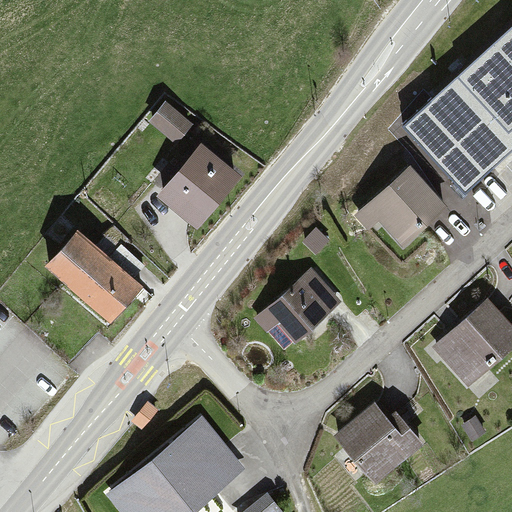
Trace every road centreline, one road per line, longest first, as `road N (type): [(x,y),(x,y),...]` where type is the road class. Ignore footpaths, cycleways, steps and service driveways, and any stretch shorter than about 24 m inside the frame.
road 1 (residential): [(170,322),(246,397),(296,410),(396,338),(511,230)]
road 2 (primary): [(430,0),(170,322)]
road 3 (primary): [(170,322),(14,511)]
